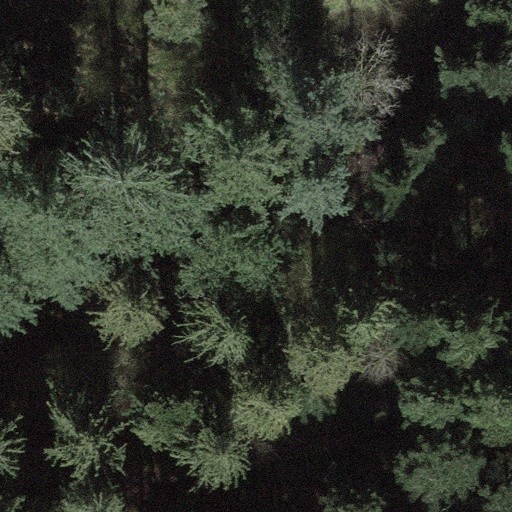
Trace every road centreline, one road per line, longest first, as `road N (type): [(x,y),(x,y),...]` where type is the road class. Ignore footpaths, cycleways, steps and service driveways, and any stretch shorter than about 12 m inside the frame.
road 1 (track): [(445,0),(251,292)]
road 2 (track): [(511,389),(251,292)]
road 3 (track): [(251,292),(0,357)]
